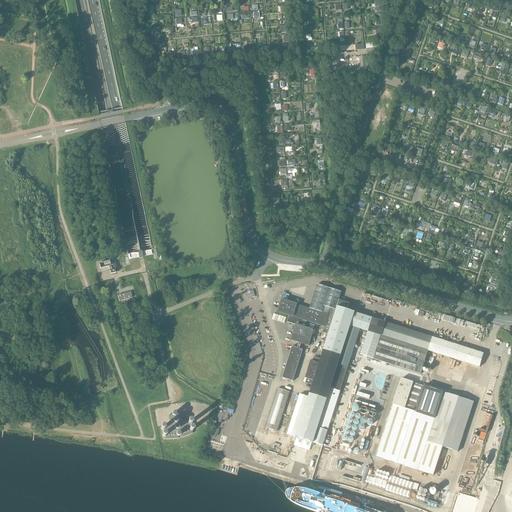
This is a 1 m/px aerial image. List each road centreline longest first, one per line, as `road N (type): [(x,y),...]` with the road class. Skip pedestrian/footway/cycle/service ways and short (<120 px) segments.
road 1 (motorway): [(201,511),(92,0)]
road 2 (motorway): [(79,0),(187,511)]
road 3 (tertiary): [(269,256),(248,231),(225,115),(193,103),(124,118)]
road 4 (tertiary): [(511,321),(269,256)]
road 5 (unclassified): [(193,410),(261,424),(280,360),(255,275),(269,256)]
road 6 (tertiary): [(0,145),(124,118)]
